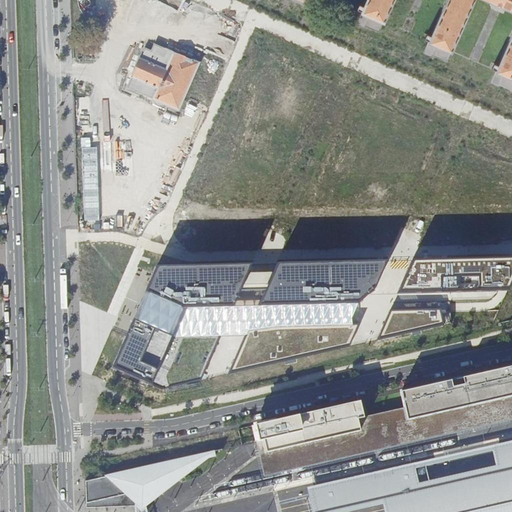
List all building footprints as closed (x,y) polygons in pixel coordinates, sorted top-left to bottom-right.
[(511,0),(296,0),(302,3),(308,0),(365,0),(360,13),(361,14),(356,24),(362,26),(362,25),(377,32),(391,0),(445,0),(427,42),(423,53),(429,56),(429,55),(444,61),(449,51),(471,0),(484,0),(491,3),(490,5),(491,8),(498,11),(501,9),(502,8),(511,12),(511,32),(490,83),(496,86),(496,84),(511,91),(511,90),(511,0)] [(198,65),(151,45),(148,52),(143,49),(130,78),(131,78),(126,89),(177,112),(198,65)] [(511,280),(511,257),(411,260),(395,295),(507,292),(511,280)] [(355,305),(373,290),(385,261),(278,265),(269,286),(242,287),(251,265),(156,267),(144,293),(137,307),(131,321),(110,369),(150,384),(162,388),(167,387),(200,379),(221,337),(245,336),(229,373),(348,346),(357,325),(349,325),(355,305)] [(390,314),(379,340),(443,328),(438,313),(390,314)] [(511,369),(402,394),(406,410),(511,386),(511,369)] [(511,386),(406,410),(255,445),(262,477),(511,418),(511,386)] [(511,511),(511,446),(495,451),(497,457),(511,454),(511,466),(417,488),(414,469),(310,493),(314,511),(334,511),(387,500),(389,511),(511,511)] [(495,451),(414,469),(417,488),(511,466),(511,454),(497,457),(495,451)] [(139,511),(145,507),(214,454),(84,484),(85,509),(134,507),(138,507),(138,511),(139,511)] [(334,511),(314,511),(310,493),(308,493),(312,511),(389,511),(387,500),(334,511)]
